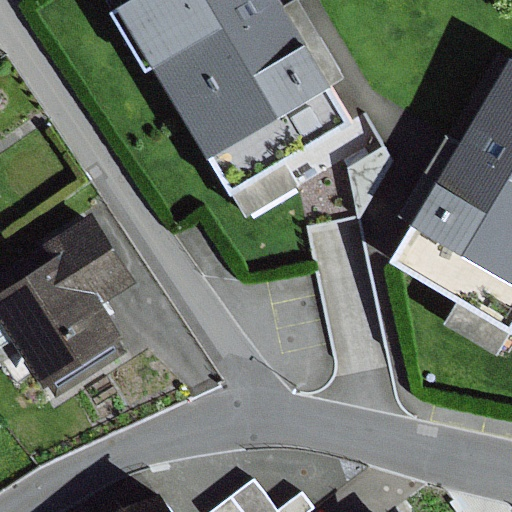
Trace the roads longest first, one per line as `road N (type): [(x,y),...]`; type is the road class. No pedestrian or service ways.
road 1 (residential): [(277,417),(0,5)]
road 2 (residential): [(277,417),(162,439),(18,511)]
road 3 (residential): [(511,465),(277,417)]
